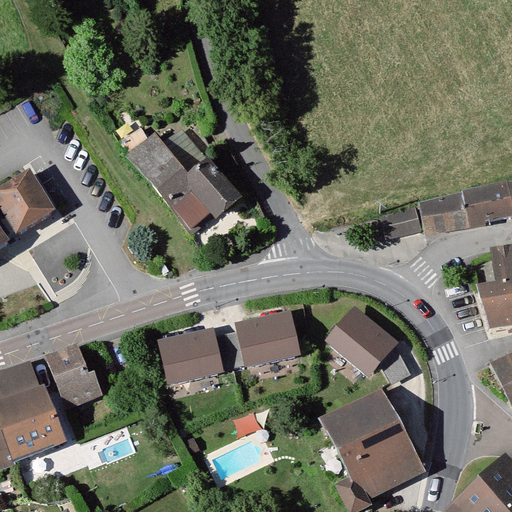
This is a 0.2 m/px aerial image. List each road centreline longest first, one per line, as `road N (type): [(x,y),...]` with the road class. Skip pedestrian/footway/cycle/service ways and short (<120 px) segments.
road 1 (tertiary): [(0,357),(194,294),(300,274)]
road 2 (tertiary): [(186,0),(227,111),(285,221),(300,274)]
road 3 (residential): [(511,234),(458,248),(401,292)]
